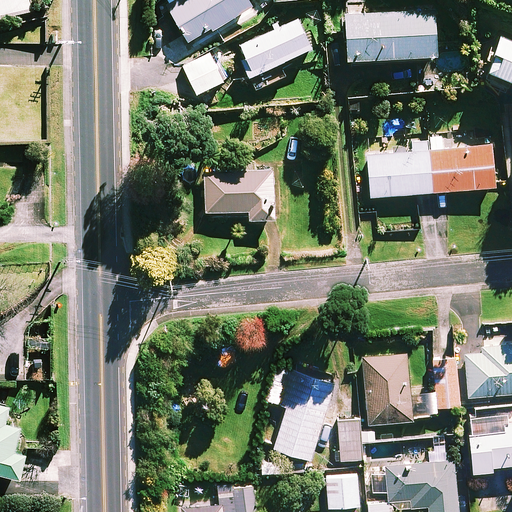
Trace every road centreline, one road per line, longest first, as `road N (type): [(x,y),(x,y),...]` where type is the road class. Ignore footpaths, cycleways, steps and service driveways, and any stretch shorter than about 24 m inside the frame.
road 1 (residential): [(511,267),(101,304)]
road 2 (secondary): [(95,0),(101,304)]
road 3 (secondary): [(101,304),(105,511)]
